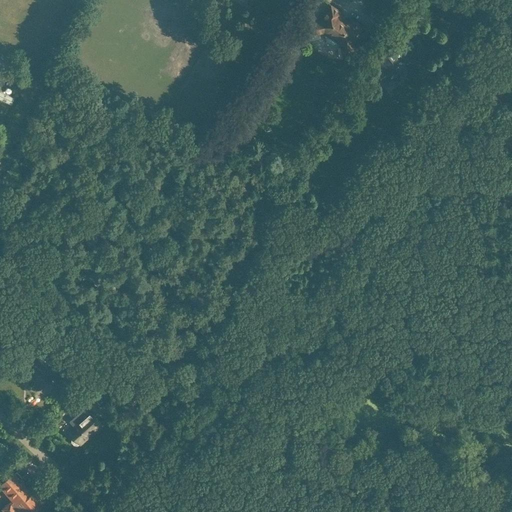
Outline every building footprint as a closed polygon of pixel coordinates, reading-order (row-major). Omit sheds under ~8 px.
[(321,20),(306,23),(308,33),(308,35),(321,33),(325,35),(326,41),(332,45),(337,44),(341,47),(344,59),(356,57),(353,41),(357,35),(363,26),(352,19),(348,24),(338,18),(342,13),(331,5),(321,20)] [(396,65),(407,58),(413,54),(412,52),(414,50),(415,49),(415,48),(415,46),(415,45),(415,44),(414,43),(413,42),(412,42),(410,42),(409,42),(408,42),(406,44),(405,42),(389,53),(392,58),(382,64),(384,68),(377,73),(382,81),(390,75),(392,79),(395,80),(398,81),(402,78),(403,76),(403,74),(402,73),(396,65)] [(286,44),(277,58),(286,64),(295,50),(286,44)] [(333,149),(319,166),(328,173),(342,156),(341,155),(344,151),(335,145),(333,148),(333,149)] [(45,350),(34,339),(23,349),(33,361),(45,350)] [(39,359),(35,363),(28,369),(33,375),(32,376),(42,388),(55,376),(39,359)] [(71,364),(55,378),(60,382),(75,369),(79,365),(75,361),(71,364)] [(88,405),(69,421),(75,427),(69,432),(72,435),(71,438),(71,441),(73,443),(77,444),(79,443),(80,444),(102,424),(92,413),(100,406),(95,401),(89,394),(83,399),(88,405)] [(23,482),(16,475),(14,473),(0,485),(0,486),(12,501),(3,508),(5,511),(38,511),(43,508),(38,501),(36,502),(33,498),(32,498),(29,495),(29,494),(27,491),(21,484),(23,482)]
